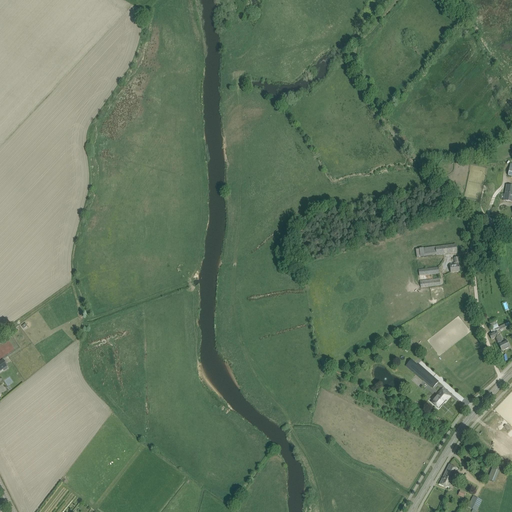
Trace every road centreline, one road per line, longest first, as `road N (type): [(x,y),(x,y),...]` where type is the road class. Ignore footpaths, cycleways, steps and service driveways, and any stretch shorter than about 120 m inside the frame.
road 1 (track): [(503,372),(485,340),(467,229),(383,116),(352,53),(396,0)]
road 2 (tertiary): [(511,372),(452,440),(410,511)]
